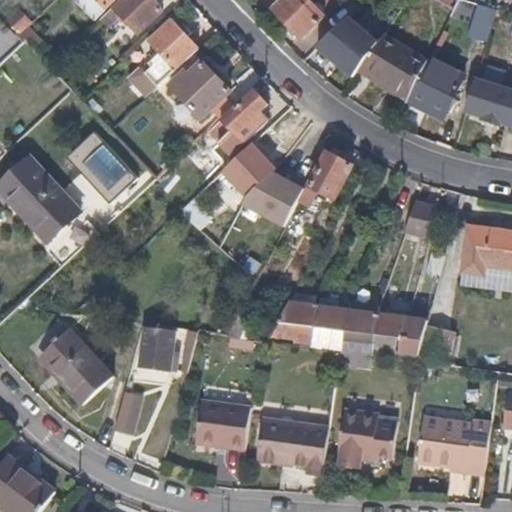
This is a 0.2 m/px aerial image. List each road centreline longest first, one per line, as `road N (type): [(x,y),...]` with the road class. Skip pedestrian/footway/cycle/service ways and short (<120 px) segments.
road 1 (residential): [(511,187),(406,158),(315,98),(219,0)]
road 2 (residential): [(0,371),(74,456),(178,511)]
